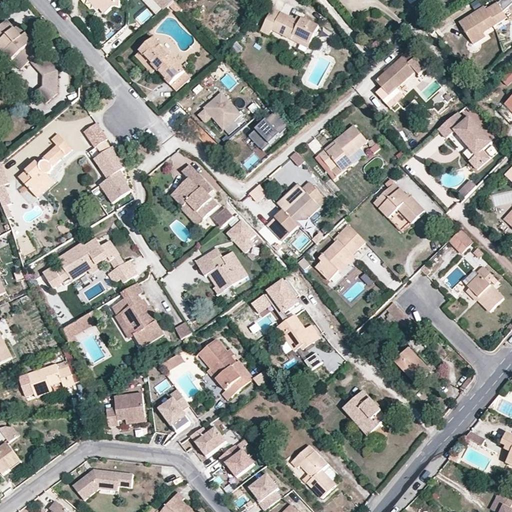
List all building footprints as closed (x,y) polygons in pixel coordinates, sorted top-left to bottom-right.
[(86,0),(100,15),(104,13),(106,9),(97,0),(86,0)] [(97,0),(106,9),(104,13),(107,17),(114,11),(122,12),(124,3),(127,0),(97,0)] [(168,6),(174,1),(173,0),(153,0),(163,11),(168,6)] [(182,10),(174,1),(168,6),(172,10),(174,10),(178,14),(182,10)] [(494,23),(497,27),(508,21),(499,6),(488,12),(486,9),(460,24),(473,47),(487,39),(484,35),(481,30),(494,23)] [(273,31),(292,41),(295,36),(311,45),(321,28),(306,20),(302,25),(296,21),(275,9),(262,30),(271,35),(273,31)] [(300,16),(296,21),(302,25),(306,20),(300,16)] [(10,62),(12,61),(33,42),(26,34),(23,37),(16,29),(8,21),(0,27),(0,46),(5,52),(3,55),(10,62)] [(484,35),(497,27),(494,23),(481,30),(484,35)] [(23,37),(26,34),(27,33),(20,25),(16,29),(23,37)] [(295,36),(292,41),(308,50),(311,45),(295,36)] [(156,40),(139,55),(156,74),(161,71),(179,90),(192,79),(156,40)] [(12,61),(21,70),(32,60),(40,52),(41,51),(33,42),(12,61)] [(421,76),(436,64),(417,42),(403,55),(404,57),(377,80),(384,88),(390,96),(398,89),(418,72),(421,76)] [(40,52),(32,60),(45,75),(44,86),(38,92),(48,103),(59,92),(59,74),(40,52)] [(398,89),(390,96),(384,88),(377,94),(390,110),(405,97),(398,89)] [(209,107),(210,109),(216,115),(235,133),(249,120),(224,94),(209,107)] [(248,107),(253,114),(259,109),(254,102),(248,107)] [(216,115),(210,109),(204,115),(210,121),(216,115)] [(446,125),(440,130),(448,138),(456,131),(478,155),(472,161),(479,169),(491,158),(484,150),(493,142),(471,117),(466,121),(458,113),(446,125)] [(289,128),(276,114),(252,137),(265,151),(289,128)] [(109,144),(99,128),(87,135),(97,151),(109,144)] [(354,128),(335,145),(338,149),(329,156),(326,152),(319,158),(338,180),(356,165),(350,159),(368,144),(354,128)] [(440,133),(420,147),(426,156),(446,142),(440,133)] [(36,196),(54,178),(51,174),(75,151),(60,137),(54,142),(59,147),(40,166),(39,164),(22,180),(36,196)] [(315,153),(323,147),(316,137),(307,144),(315,153)] [(491,158),(501,150),(493,142),(484,150),(491,158)] [(338,149),(335,145),(326,152),(329,156),(338,149)] [(377,145),(372,149),(375,153),(380,149),(377,145)] [(469,148),(464,153),(469,161),(475,156),(469,148)] [(127,168),(114,149),(96,162),(110,181),(103,186),(117,205),(134,193),(120,173),(127,168)] [(301,159),(297,154),(291,160),(295,164),(301,159)] [(2,166),(0,167),(0,196),(10,222),(15,220),(10,208),(16,206),(7,185),(10,184),(2,166)] [(184,174),(190,180),(196,187),(203,180),(191,168),(184,174)] [(36,196),(39,199),(57,182),(54,178),(36,196)] [(172,198),(183,210),(189,204),(204,220),(219,206),(210,197),(204,191),(209,186),(203,180),(196,187),(190,180),(172,198)] [(468,197),(479,186),(473,180),(462,192),(468,197)] [(404,196),(403,195),(391,183),(371,202),(387,219),(397,209),(411,222),(423,210),(408,197),(406,198),(404,196)] [(277,222),(292,238),(322,211),(318,207),(326,200),(312,185),(304,192),(307,195),(277,222)] [(204,191),(210,197),(215,193),(209,186),(204,191)] [(189,204),(183,210),(198,226),(204,220),(189,204)] [(222,228),(232,219),(227,212),(216,221),(222,228)] [(255,235),(242,222),(230,234),(249,253),(255,247),(251,239),(255,235)] [(292,238),(277,222),(270,229),(285,245),(292,238)] [(357,247),(364,241),(353,230),(338,243),(335,240),(315,259),(317,262),(312,266),(325,280),(335,271),(334,270),(349,255),(357,247)] [(462,231),(451,242),(463,255),(474,244),(462,231)] [(99,240),(94,244),(99,252),(104,249),(99,240)] [(60,261),(64,267),(73,280),(73,281),(89,270),(92,274),(102,267),(100,264),(109,258),(111,261),(114,265),(123,259),(114,245),(105,250),(104,249),(99,252),(94,244),(87,248),(86,245),(60,261)] [(209,263),(201,268),(207,278),(213,274),(217,279),(211,283),(216,290),(222,286),(227,294),(250,278),(238,260),(234,254),(225,260),(228,264),(219,270),(212,260),(221,254),(217,248),(204,256),(209,263)] [(485,255),(480,249),(475,253),(481,259),(485,255)] [(352,258),(349,255),(334,270),(335,271),(337,272),(352,258)] [(197,262),(201,268),(209,263),(204,256),(197,262)] [(100,264),(102,267),(111,261),(109,258),(100,264)] [(128,266),(123,259),(114,265),(119,272),(128,266)] [(132,264),(128,266),(119,272),(112,277),(118,286),(125,281),(128,285),(140,276),(132,264)] [(64,267),(57,272),(66,285),(73,280),(64,267)] [(427,277),(431,273),(425,267),(421,271),(427,277)] [(499,282),(496,279),(485,268),(479,274),(482,276),(469,288),(471,290),(478,297),(480,299),(478,301),(492,314),(506,300),(490,285),(493,283),(496,286),(499,282)] [(24,270),(14,273),(16,280),(26,278),(24,270)] [(89,270),(73,281),(76,284),(92,274),(89,270)] [(66,285),(57,272),(46,279),(55,292),(66,285)] [(213,274),(207,278),(211,283),(217,279),(213,274)] [(301,304),(286,281),(253,304),(261,316),(278,304),(285,315),(301,304)] [(222,286),(216,290),(213,292),(218,300),(227,294),(222,286)] [(141,287),(126,295),(130,303),(123,308),(127,315),(119,320),(124,329),(129,328),(141,345),(148,341),(151,345),(164,337),(156,324),(157,317),(150,315),(151,312),(143,310),(142,307),(138,301),(145,296),(141,287)] [(478,297),(471,290),(468,293),(477,302),(478,301),(480,299),(478,297)] [(147,304),(142,307),(143,310),(151,312),(150,315),(157,317),(153,310),(150,310),(147,304)] [(413,325),(393,304),(386,311),(406,332),(413,325)] [(127,315),(123,308),(114,313),(119,320),(127,315)] [(71,343),(72,345),(80,344),(77,339),(96,327),(94,314),(63,332),(71,343)] [(280,329),(290,345),(297,354),(313,343),(316,347),(325,341),(315,326),(307,331),(298,317),(280,329)] [(176,331),(182,341),(192,335),(186,325),(176,331)] [(0,367),(13,361),(0,336),(0,367)] [(202,355),(214,369),(221,376),(216,381),(226,392),(231,398),(247,384),(232,368),(238,364),(232,358),(227,352),(218,341),(202,355)] [(297,354),(290,345),(286,347),(293,357),(297,354)] [(230,349),(227,352),(232,358),(236,355),(230,349)] [(418,354),(414,350),(397,366),(418,388),(431,375),(420,363),(423,360),(418,354)] [(312,370),(322,363),(316,354),(306,361),(312,370)] [(182,356),(164,365),(169,374),(187,365),(182,356)] [(238,364),(232,368),(247,384),(254,378),(240,362),(238,364)] [(57,365),(29,376),(38,398),(54,392),(52,387),(63,382),(66,388),(76,384),(71,369),(60,373),(57,365)] [(221,376),(214,369),(209,373),(216,381),(221,376)] [(266,370),(255,380),(261,388),(273,378),(266,370)] [(463,393),(473,381),(470,378),(460,390),(463,393)] [(190,426),(190,423),(183,413),(190,407),(178,391),(171,397),(174,401),(160,411),(173,428),(174,428),(179,434),(190,426)] [(345,413),(353,422),(357,418),(369,433),(378,426),(381,430),(390,422),(368,395),(345,413)] [(111,430),(121,429),(121,424),(147,420),(143,396),(115,400),(117,412),(109,413),(111,430)] [(357,418),(353,422),(368,440),(381,430),(378,426),(369,433),(357,418)] [(121,424),(121,429),(147,425),(147,420),(121,424)] [(6,425),(3,428),(12,440),(21,434),(16,428),(6,425)] [(145,429),(136,431),(137,438),(146,436),(145,429)] [(228,442),(235,438),(230,430),(223,434),(228,442)] [(205,431),(193,439),(207,460),(228,445),(218,431),(210,437),(205,431)] [(484,447),(487,441),(471,434),(468,441),(484,447)] [(511,436),(506,434),(502,444),(505,446),(511,449),(511,451),(511,453),(508,460),(511,462),(511,436)] [(5,479),(13,473),(10,469),(21,459),(9,445),(0,452),(0,476),(1,475),(5,479)] [(240,445),(222,460),(238,481),(257,466),(240,445)] [(311,448),(295,465),(301,471),(303,468),(315,480),(311,485),(325,499),(338,486),(324,472),(330,467),(311,448)] [(452,454),(448,460),(455,463),(458,458),(452,454)] [(10,469),(13,473),(25,463),(21,459),(10,469)] [(135,473),(98,469),(98,471),(92,475),(91,473),(75,485),(86,500),(99,489),(101,488),(120,490),(120,485),(133,487),(135,473)] [(260,505),(265,511),(266,511),(282,500),(276,493),(279,491),(269,477),(251,490),(262,504),(260,505)] [(198,511),(184,499),(187,495),(182,492),(164,511),(198,511)] [(492,510),(495,511),(511,511),(511,510),(511,508),(511,501),(498,495),(492,510)]
